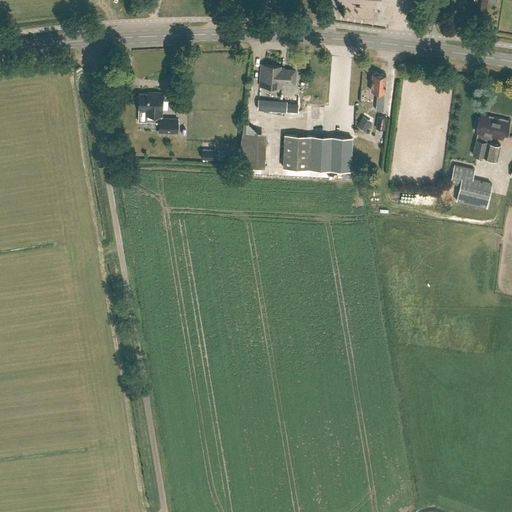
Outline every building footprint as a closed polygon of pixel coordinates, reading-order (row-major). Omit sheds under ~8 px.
[(280,68),(280,65),(265,64),(265,67),(261,66),(260,85),(282,87),(282,83),(294,84),(296,70),(280,68)] [(379,73),(378,72),(375,72),(374,73),(372,73),(371,90),(377,91),(376,110),(383,110),(384,91),(385,91),(386,74),(379,73)] [(136,97),(136,99),(137,100),(139,101),(138,108),(139,108),(138,120),(146,121),(160,121),(160,117),(162,117),(162,109),(163,92),(153,91),(152,93),(139,92),(139,94),(137,95),(136,97)] [(283,110),(283,99),(254,98),(254,109),(283,110)] [(476,138),(472,154),(497,159),(500,144),(488,141),(490,135),(502,137),(503,131),(506,132),(509,119),(488,114),(488,115),(480,114),(476,131),(478,132),(476,138)] [(362,115),(356,125),(366,131),(372,121),(362,115)] [(384,129),(386,117),(379,116),(377,128),(384,129)] [(160,121),(159,131),(177,132),(177,118),(162,117),(160,117),(160,121)] [(235,164),(259,165),(262,128),(237,126),(235,164)] [(350,169),(352,137),(284,134),(283,166),(350,169)] [(213,159),(214,149),(202,149),(202,158),(213,159)] [(486,207),(492,183),(472,179),(474,168),(454,164),(450,182),(460,184),(457,200),(486,207)]
